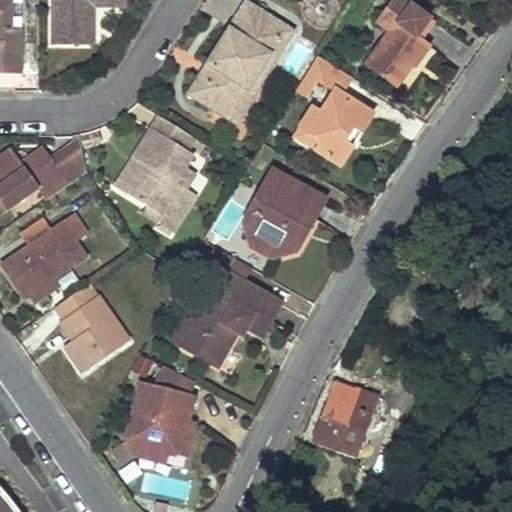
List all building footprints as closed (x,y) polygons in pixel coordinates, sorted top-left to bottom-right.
[(12,0),(0,0),(0,74),(21,75),(21,32),(12,32),(12,0)] [(53,0),(53,43),(87,43),(87,6),(94,6),(109,6),(109,5),(108,0),(53,0)] [(398,0),(393,0),(377,24),(389,32),(365,66),(397,88),(415,63),(417,64),(430,47),(420,40),(415,37),(428,18),(410,5),(408,7),(398,0)] [(198,78),(187,97),(230,123),(277,47),(284,50),(294,35),(244,4),(204,69),(212,74),(207,83),(198,78)] [(433,21),(428,18),(415,37),(420,40),(433,21)] [(236,127),(284,50),(277,47),(230,123),(236,127)] [(342,95),(353,79),(318,57),(304,79),(316,86),(319,82),(336,93),(322,114),(314,109),(302,128),(319,139),(322,147),(318,152),(340,166),(353,145),(346,141),(353,129),(360,134),(373,114),(342,95)] [(204,69),(198,78),(207,83),(212,74),(204,69)] [(309,98),(316,86),(304,79),(296,91),(309,98)] [(161,118),(153,130),(194,156),(202,144),(161,118)] [(319,139),(302,128),(295,138),(318,152),(322,147),(319,139)] [(81,141),(81,145),(101,139),(98,129),(95,130),(79,135),(81,141)] [(346,141),(353,145),(360,134),(353,129),(346,141)] [(194,156),(153,130),(136,159),(143,163),(125,192),(149,207),(163,215),(159,222),(174,231),(196,196),(187,191),(176,184),(185,170),(194,156)] [(81,141),(52,160),(62,174),(40,190),(48,202),(89,174),(81,145),(81,141)] [(0,217),(40,190),(62,174),(52,160),(45,151),(22,166),(13,153),(0,161),(0,163),(2,166),(0,166),(0,217)] [(143,163),(136,159),(118,187),(125,192),(143,163)] [(176,184),(187,191),(196,176),(185,170),(176,184)] [(327,200),(273,171),(247,220),(251,237),(259,234),(277,244),(280,254),(300,250),(306,238),(300,234),(308,220),(315,223),(327,200)] [(145,213),(159,222),(163,215),(149,207),(145,213)] [(34,248),(6,267),(29,300),(33,296),(56,281),(89,258),(78,241),(88,234),(78,219),(55,234),(34,248)] [(300,234),(306,238),(315,223),(308,220),(300,234)] [(26,236),(34,248),(55,234),(47,222),(26,236)] [(259,234),(251,237),(253,248),(269,256),(280,254),(277,244),(259,234)] [(253,269),(217,249),(209,264),(228,274),(206,313),(186,349),(219,367),(238,333),(242,326),(249,329),(265,338),(283,305),(245,283),(253,269)] [(56,281),(33,296),(38,303),(61,287),(56,281)] [(90,286),(58,308),(67,322),(80,340),(76,343),(68,348),(86,374),(133,342),(102,297),(99,299),(90,286)] [(173,341),(186,349),(206,313),(200,309),(192,322),(185,318),(173,341)] [(63,325),(76,343),(80,340),(67,322),(63,325)] [(242,326),(238,333),(245,336),(249,329),(242,326)] [(192,381),(164,366),(153,388),(141,385),(133,417),(126,415),(121,435),(133,455),(164,463),(167,453),(186,458),(196,423),(188,421),(194,399),(184,397),(192,381)] [(310,437),(333,381),(325,376),(299,430),(310,437)] [(378,397),(333,381),(310,437),(354,455),(378,397)] [(0,511),(19,511),(9,496),(0,488),(0,511)]
